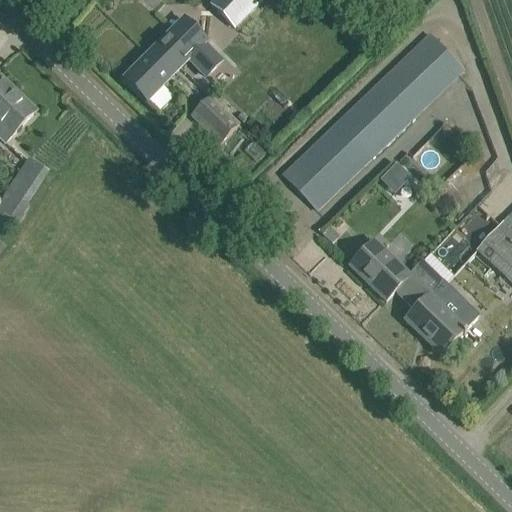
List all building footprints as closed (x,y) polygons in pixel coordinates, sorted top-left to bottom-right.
[(265,0),(217,0),(211,7),(235,31),(265,0)] [(169,58),(180,69),(189,61),(206,79),(221,64),(203,47),(206,44),(184,21),(150,56),(160,67),(169,58)] [(429,37),(297,163),(283,177),(317,213),(463,73),(429,37)] [(147,103),(180,69),(169,58),(160,67),(150,56),(124,81),(147,103)] [(0,87),(0,141),(4,146),(33,116),(15,99),(18,96),(4,83),(0,87)] [(208,101),(205,104),(191,119),(221,146),(237,129),(208,101)] [(31,161),(0,206),(0,216),(18,227),(29,210),(24,207),(47,173),(31,161)] [(392,195),(408,177),(394,164),(377,181),(392,195)] [(511,223),(508,220),(496,233),(511,247),(511,223)] [(511,247),(496,233),(478,252),(511,283),(511,247)] [(375,241),(351,265),(372,285),(369,287),(385,303),(395,293),(412,276),(375,241)] [(424,335),(444,355),(479,318),(423,264),(412,276),(395,293),(415,313),(405,322),(421,337),(424,335)]
